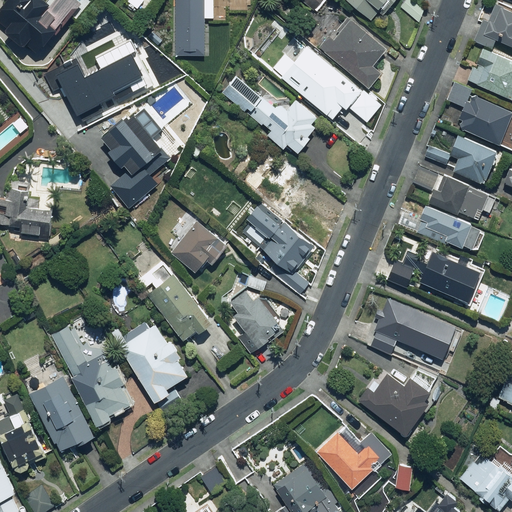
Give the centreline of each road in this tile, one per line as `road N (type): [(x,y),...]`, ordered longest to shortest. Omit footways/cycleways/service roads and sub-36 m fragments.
road 1 (residential): [(459,0),(305,365),(97,511)]
road 2 (unknown): [(305,365),(487,511)]
